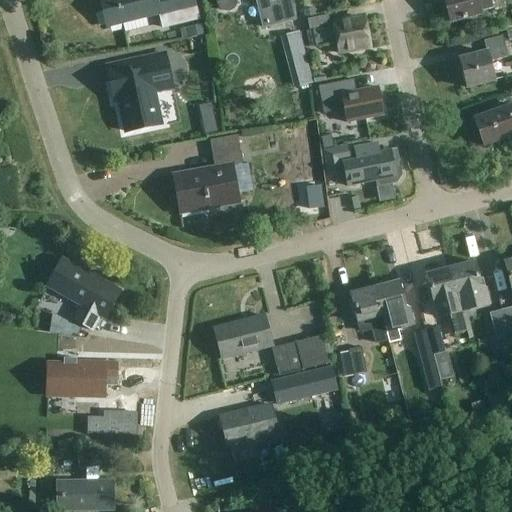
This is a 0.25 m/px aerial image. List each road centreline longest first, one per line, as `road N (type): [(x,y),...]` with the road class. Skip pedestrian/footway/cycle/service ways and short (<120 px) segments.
road 1 (residential): [(8,0),(64,177),(81,207),(181,268)]
road 2 (residential): [(181,268),(224,265),(433,210)]
road 3 (residential): [(169,511),(158,448),(181,268)]
road 4 (residential): [(433,210),(388,0)]
